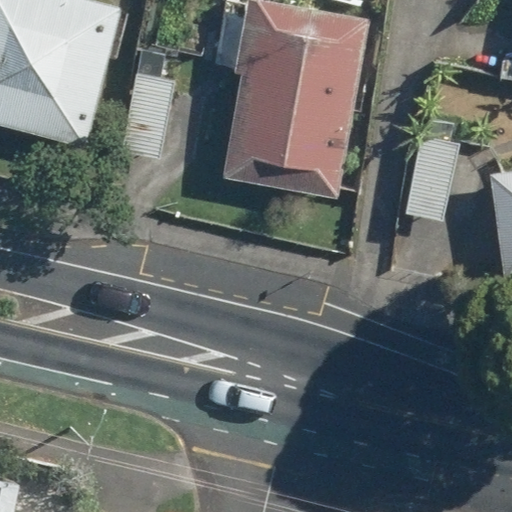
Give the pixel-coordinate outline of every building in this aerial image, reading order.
[(118,5),(96,0),(0,0),(0,124),(82,146),(118,5)] [(337,200),(367,17),(260,0),(250,0),(221,181),(337,200)] [(176,57),(135,51),(120,154),(161,160),(164,143),(187,146),(192,107),(169,103),(176,57)] [(421,115),(400,209),(441,219),(462,125),(421,115)] [(511,167),(485,171),(500,279),(511,277),(511,167)]
